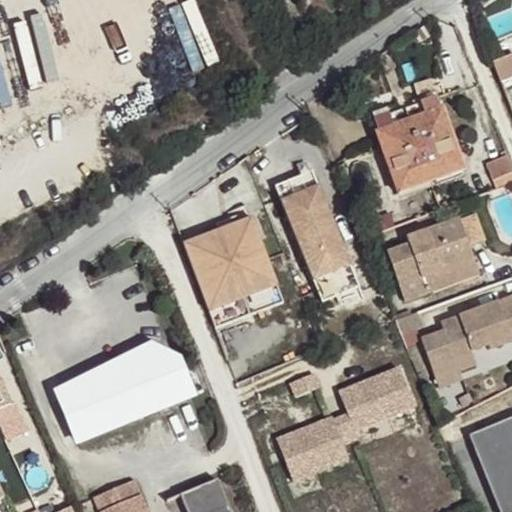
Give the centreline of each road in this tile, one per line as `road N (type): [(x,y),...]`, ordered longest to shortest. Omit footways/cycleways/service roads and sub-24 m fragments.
road 1 (residential): [(0,298),(429,0)]
road 2 (unknown): [(62,257),(101,325),(41,363),(56,427),(87,479),(150,458),(176,511)]
